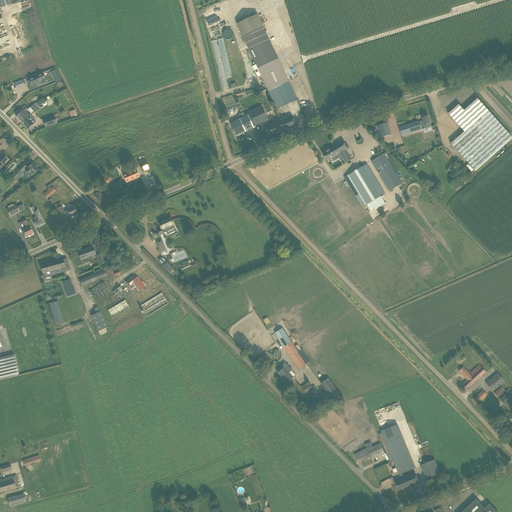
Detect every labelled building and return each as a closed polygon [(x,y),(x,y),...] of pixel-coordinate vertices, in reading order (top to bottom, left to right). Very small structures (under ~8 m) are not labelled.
[(0,0),(0,7),(0,8),(12,4),(10,0),(0,0)] [(237,24),(277,110),(297,100),(258,14),(237,24)] [(50,72),(55,83),(61,80),(56,69),(50,72)] [(30,80),(29,80),(31,86),(36,84),(36,85),(41,83),(42,85),(42,84),(46,83),(46,81),(42,74),(37,76),(34,78),(33,76),(29,78),(30,80)] [(14,83),(16,88),(24,85),(22,79),(14,83)] [(459,105),(448,114),(464,132),(451,144),(475,171),(511,137),(477,99),(464,111),(459,105)] [(30,107),(33,111),(33,110),(36,107),(38,106),(35,103),(30,107)] [(268,119),(262,106),(249,112),(250,114),(236,120),(243,134),(256,127),(255,125),(268,119)] [(16,117),(21,122),(29,115),(23,110),(16,117)] [(21,122),(28,129),(33,124),(28,119),(31,117),(29,115),(21,122)] [(57,123),(54,116),(43,120),(45,127),(57,123)] [(269,128),(272,135),(296,125),(292,116),(287,118),(287,117),(274,122),(275,125),(269,128)] [(399,128),(401,136),(431,127),(430,123),(428,116),(422,118),(423,121),(419,122),(419,121),(399,128)] [(230,124),(236,137),(243,134),(236,120),(230,124)] [(378,125),(382,137),(390,135),(387,123),(378,125)] [(341,157),(345,163),(351,160),(345,151),(349,148),(344,141),(333,147),(340,158),(341,157)] [(332,158),(334,161),(340,158),(333,147),(323,154),(327,161),(332,158)] [(0,162),(0,168),(0,169),(8,160),(2,154),(0,157),(0,162)] [(371,162),(389,192),(402,184),(384,154),(371,162)] [(138,163),(142,172),(150,169),(146,160),(138,163)] [(7,173),(15,165),(13,163),(5,171),(7,173)] [(28,168),(25,171),(26,171),(31,176),(38,169),(37,169),(37,168),(36,166),(35,167),(32,163),(28,167),(27,168),(28,168)] [(24,164),(11,177),(15,182),(23,174),(22,172),(27,167),(24,164)] [(367,205),(372,212),(385,204),(381,197),(385,194),(367,164),(344,178),(362,208),(367,205)] [(123,176),(126,183),(140,177),(136,169),(130,172),(130,173),(123,176)] [(100,181),(104,185),(106,183),(107,183),(111,179),(107,174),(100,181)] [(43,194),(47,198),(55,191),(52,187),(50,188),(49,187),(46,189),(47,191),(43,194)] [(68,213),(70,217),(77,214),(74,207),(64,211),(60,203),(55,205),(60,216),(68,213)] [(6,210),(10,217),(20,212),(16,205),(6,210)] [(34,212),(29,214),(35,227),(42,224),(40,217),(37,218),(34,212)] [(157,230),(159,235),(163,233),(163,232),(174,227),(170,217),(165,220),(163,221),(162,221),(158,223),(161,229),(157,230)] [(22,223),(19,224),(22,230),(23,233),(25,237),(33,234),(31,229),(29,227),(26,221),(22,223)] [(156,242),(162,255),(167,253),(161,240),(156,242)] [(83,259),(84,264),(88,262),(87,258),(95,254),(93,247),(78,253),(80,260),(83,259)] [(95,256),(99,266),(105,264),(101,254),(95,256)] [(43,273),(44,277),(50,275),(69,270),(66,259),(41,266),(43,273)] [(167,261),(162,265),(170,273),(174,268),(167,261)] [(79,281),(81,286),(107,276),(105,271),(79,281)] [(132,278),(126,283),(128,285),(130,287),(133,284),(135,287),(139,291),(141,290),(145,287),(137,277),(134,280),(132,278)] [(67,297),(76,294),(73,285),(72,286),(70,279),(62,282),(67,297)] [(123,283),(115,290),(121,298),(130,291),(123,283)] [(93,289),(95,297),(104,295),(102,287),(93,289)] [(169,302),(163,294),(143,307),(149,315),(169,302)] [(126,300),(108,309),(111,317),(130,309),(126,300)] [(49,304),(55,323),(63,321),(58,301),(49,304)] [(98,332),(108,327),(101,314),(98,307),(94,309),(96,313),(91,316),(98,332)] [(275,333),(298,369),(310,362),(304,353),(303,353),(301,350),(298,352),(283,328),(275,333)] [(0,378),(18,374),(14,355),(0,358),(0,378)] [(278,374),(287,383),(292,378),(288,374),(292,371),(284,363),(276,371),(278,373),(278,374)] [(471,376),(463,367),(459,371),(467,380),(462,385),(467,390),(486,373),(479,365),(470,373),(472,376),(471,376)] [(486,383),(493,392),(505,382),(498,373),(486,383)] [(305,407),(310,413),(326,402),(333,397),(336,401),(341,398),(338,394),(339,393),(328,378),(321,384),(327,392),(321,395),(305,407)] [(302,388),(302,389),(305,393),(305,394),(308,392),(309,391),(310,393),(313,391),(314,390),(309,384),(302,388)] [(504,392),(500,387),(494,393),(498,397),(504,392)] [(500,400),(504,405),(511,398),(511,390),(500,400)] [(473,400),(476,404),(486,395),(483,391),(473,400)] [(397,425),(381,432),(386,444),(390,455),(400,478),(394,481),(398,490),(418,482),(416,477),(414,472),(403,477),(402,473),(414,468),(402,437),(397,425)] [(373,447),(367,449),(371,457),(374,456),(375,457),(384,453),(380,444),(373,447)] [(364,450),(354,454),(354,455),(356,460),(366,456),(367,459),(371,457),(367,449),(364,450)] [(22,461),(24,466),(41,461),(39,455),(22,461)] [(421,466),(426,479),(439,473),(434,460),(421,466)] [(0,484),(0,490),(1,492),(19,486),(16,475),(0,480),(0,482),(1,484),(0,484)] [(7,498),(9,506),(26,502),(24,494),(7,498)] [(475,499),(462,511),(496,511),(489,504),(484,508),(475,499)]
